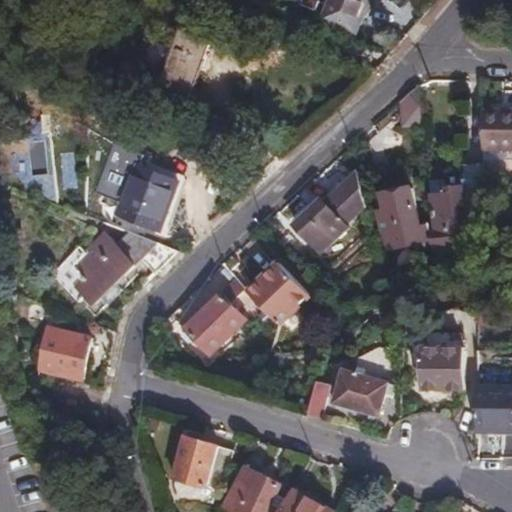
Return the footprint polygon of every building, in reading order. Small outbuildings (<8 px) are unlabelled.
[(115,0),(112,9),(141,20),(146,5),(133,0),(115,0)] [(317,24),(352,37),(366,0),(296,0),(293,9),(309,15),(312,7),(322,10),(317,24)] [(80,38),(98,44),(105,24),(87,17),(80,38)] [(157,80),(148,105),(181,118),(207,45),(174,33),(167,54),(146,46),(141,62),(150,77),(157,80)] [(417,128),(414,90),(397,105),(398,129),(417,128)] [(477,153),(511,153),(511,114),(506,115),(477,115),(477,153)] [(134,159),(113,215),(159,232),(180,176),(134,159)] [(315,257),(359,215),(351,179),(323,206),(317,201),(309,209),(288,229),(315,257)] [(461,260),(476,259),(476,240),(463,240),(461,214),(476,213),(476,179),(455,183),(456,204),(439,206),(438,200),(426,201),(431,248),(425,249),(426,262),(461,260)] [(99,188),(94,203),(99,205),(105,190),(99,188)] [(408,253),(425,249),(423,226),(414,228),(405,189),(385,194),(374,196),(379,220),(374,221),(377,237),(380,236),(384,253),(401,249),(408,253)] [(1,225),(2,250),(21,249),(20,224),(1,225)] [(109,249),(128,269),(137,260),(151,274),(171,255),(122,236),(109,249)] [(101,294),(128,269),(109,249),(99,239),(81,257),(74,251),(45,279),(72,306),(79,300),(87,308),(88,307),(101,294)] [(475,278),(476,259),(461,260),(462,282),(475,278)] [(254,308),(270,326),(302,296),(272,265),(264,273),(241,295),(254,308)] [(254,308),(241,295),(229,283),(199,312),(179,331),(204,357),(254,308)] [(101,294),(88,307),(94,313),(107,300),(101,294)] [(43,326),(33,369),(76,379),(86,336),(43,326)] [(460,389),(461,355),(419,355),(418,388),(460,389)] [(376,420),(386,387),(340,373),(330,406),(347,412),(376,420)] [(300,419),(314,423),(325,391),(311,386),(300,419)] [(511,393),(474,393),(474,434),(502,434),(511,434),(511,393)] [(224,491),(236,453),(226,450),(188,438),(176,476),(224,491)] [(261,472),(276,448),(263,444),(249,467),(261,472)] [(279,487),(248,469),(227,506),(237,511),(278,511),(275,510),(286,491),(279,487)] [(324,511),(296,496),(287,511),(324,511)]
